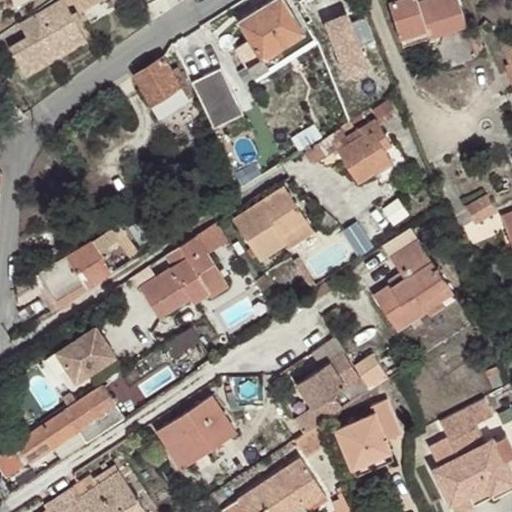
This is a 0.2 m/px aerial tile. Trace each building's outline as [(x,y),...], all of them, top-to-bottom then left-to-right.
[(10,46),(26,73),(85,37),(78,26),(71,14),(63,0),(61,0),(21,24),(28,36),(10,46)] [(78,0),(83,9),(98,0),(78,0)] [(116,9),(111,0),(98,0),(83,9),(91,22),(116,9)] [(285,0),(272,0),(239,21),(251,40),(237,49),(254,75),(270,66),(264,56),(305,31),(285,0)] [(432,25),(435,35),(466,25),(458,0),(438,0),(419,6),(417,2),(416,0),(393,0),(389,2),(401,37),(426,29),(426,27),(432,25)] [(77,11),(71,14),(78,26),(84,22),(77,11)] [(426,29),(401,37),(404,46),(435,35),(432,25),(426,27),(426,29)] [(264,56),(270,66),(311,40),(305,31),(264,56)] [(511,78),(511,34),(502,38),(511,63),(507,64),(511,78)] [(164,55),(135,74),(161,115),(193,94),(176,67),(173,68),(164,55)] [(193,86),(215,130),(244,116),(222,71),(193,86)] [(389,99),(373,109),(379,118),(394,108),(389,99)] [(336,148),(358,182),(392,161),(385,150),(380,141),(387,137),(375,118),(360,127),(364,133),(350,142),(346,136),(341,127),(306,149),(314,162),(336,148)] [(364,133),(360,127),(346,136),(350,142),(364,133)] [(380,141),(385,150),(392,145),(387,137),(380,141)] [(234,219),(260,259),(287,242),(285,239),(309,223),(285,186),(234,219)] [(330,231),(339,222),(325,210),(317,219),(330,231)] [(314,231),(309,223),(285,239),(287,242),(290,246),(314,231)] [(49,290),(61,310),(92,291),(91,288),(113,272),(103,255),(117,247),(108,232),(66,255),(38,272),(14,285),(25,310),(30,318),(46,308),(39,296),(49,290)] [(141,285),(160,316),(192,295),(195,301),(209,291),(197,273),(208,266),(214,263),(196,236),(181,245),(188,256),(173,265),(141,285)] [(391,283),(374,294),(398,329),(427,309),(421,301),(447,283),(417,240),(392,257),(401,270),(405,276),(392,286),(391,283)] [(123,247),(132,260),(141,253),(132,241),(123,247)] [(173,265),(188,256),(181,245),(167,255),(173,265)] [(310,285),(312,287),(317,284),(302,261),(297,265),(306,279),(310,285)] [(197,273),(209,291),(219,285),(208,266),(197,273)] [(391,283),(392,286),(405,276),(401,270),(388,280),(391,283)] [(262,290),(272,283),(265,273),(255,279),(262,290)] [(304,289),(310,285),(306,279),(300,283),(304,289)] [(453,292),(447,283),(421,301),(427,309),(453,292)] [(117,354),(98,325),(58,351),(77,380),(117,354)] [(175,355),(199,339),(191,325),(166,341),(175,355)] [(312,407),(321,420),(343,407),(334,393),(360,375),(354,366),(344,351),(296,383),(312,407)] [(360,375),(369,389),(388,377),(373,353),(354,366),(360,375)] [(102,384),(0,453),(0,466),(6,476),(115,403),(102,384)] [(212,394),(157,429),(182,467),(237,431),(212,394)] [(439,464),(433,467),(451,502),(469,493),(486,484),(491,493),(511,482),(511,472),(494,437),(483,442),(474,423),(493,414),(484,396),(440,419),(449,437),(430,447),(439,464)] [(337,429),(352,466),(392,450),(386,437),(401,431),(388,399),(371,406),(374,414),(337,429)] [(295,418),(304,432),(318,422),(321,420),(312,407),(295,418)] [(301,459),(224,509),(225,511),(288,511),(305,501),(308,505),(325,494),(301,459)] [(92,475),(74,487),(79,496),(119,469),(115,464),(94,479),(92,475)] [(63,495),(52,502),(58,510),(59,511),(132,511),(143,505),(119,469),(79,496),(74,487),(63,495)] [(486,484),(469,493),(473,502),(491,493),(486,484)] [(353,511),(343,486),(338,488),(341,497),(333,501),(338,511),(353,511)] [(54,511),(58,510),(52,502),(45,506),(47,509),(42,511),(54,511)]
